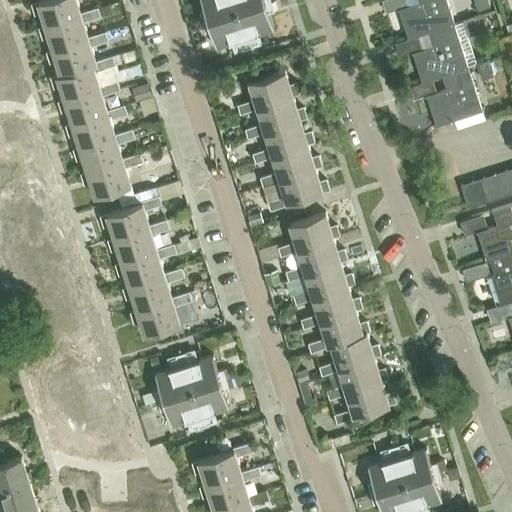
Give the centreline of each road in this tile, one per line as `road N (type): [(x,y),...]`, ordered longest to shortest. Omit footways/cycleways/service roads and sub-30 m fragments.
road 1 (residential): [(335,511),(309,467),(158,0)]
road 2 (residential): [(511,468),(354,89),(325,0)]
